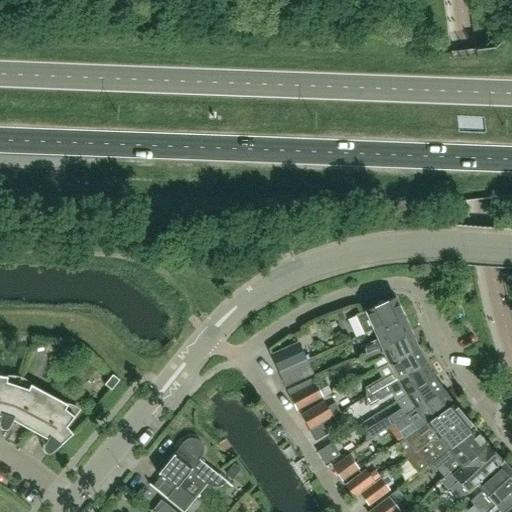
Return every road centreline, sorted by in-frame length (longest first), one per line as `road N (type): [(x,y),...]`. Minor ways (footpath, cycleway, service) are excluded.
road 1 (tertiary): [(69,498),(203,338),(269,282),(352,252),(413,244),(506,248)]
road 2 (primary): [(511,96),(0,75)]
road 3 (primary): [(0,139),(511,159)]
road 4 (residential): [(425,290),(457,363),(511,429)]
